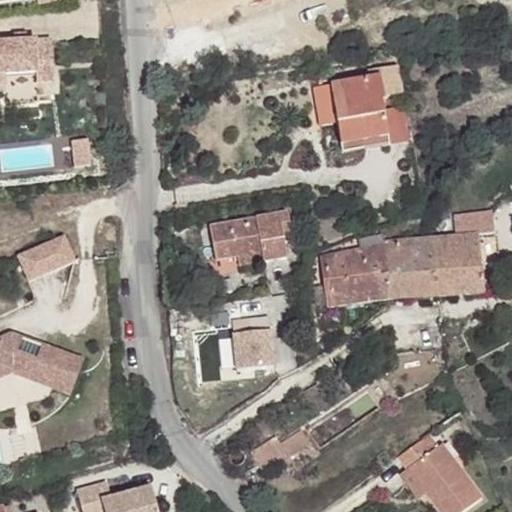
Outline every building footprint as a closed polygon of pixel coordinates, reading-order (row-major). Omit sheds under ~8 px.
[(14,43),(27,42),(27,34),(13,35),(14,43)] [(50,40),(27,42),(14,43),(0,43),(0,74),(5,74),(36,72),(36,82),(53,81),(50,40)] [(336,123),(341,153),(389,146),(383,111),(382,102),(384,102),(383,96),(401,93),(397,66),(371,70),(372,78),(330,85),(336,123)] [(336,123),(330,85),(314,87),(320,126),(336,123)] [(408,143),(402,108),(383,111),(389,146),(408,143)] [(494,234),(492,212),(453,217),(455,236),(494,234)] [(209,227),(215,260),(236,256),(236,252),(260,247),(262,262),(286,258),(284,246),(282,235),(291,234),(287,213),(209,227)] [(293,244),(291,234),(282,235),(284,246),(293,244)] [(359,241),(361,251),(387,245),(385,235),(359,241)] [(323,258),(329,307),(388,298),(483,294),(478,236),(432,239),(387,243),(387,245),(361,251),(323,258)] [(75,263),(65,238),(19,257),(29,282),(75,263)] [(262,262),(260,247),(236,252),(236,256),(238,266),(262,262)] [(0,338),(0,344),(8,341),(11,334),(0,338)] [(0,378),(12,374),(30,380),(34,369),(56,377),(52,389),(70,396),(81,367),(56,358),(58,351),(41,345),(35,361),(17,354),(23,338),(11,334),(8,341),(0,344),(0,378)] [(275,372),(272,348),(257,350),(260,374),(275,372)] [(56,358),(81,367),(83,361),(58,351),(56,358)] [(30,380),(52,389),(56,377),(34,369),(30,380)] [(430,383),(437,398),(450,390),(444,377),(430,383)] [(130,421),(139,419),(137,408),(128,409),(130,421)] [(250,453),(263,474),(309,442),(301,430),(280,444),(275,436),(250,453)] [(438,447),(429,435),(422,440),(431,452),(438,447)] [(426,496),(437,511),(464,511),(482,500),(441,444),(438,447),(431,452),(422,440),(398,458),(407,470),(426,496)] [(426,496),(407,470),(399,476),(418,501),(426,496)] [(108,484),(77,492),(82,511),(157,511),(150,488),(112,498),(108,484)]
